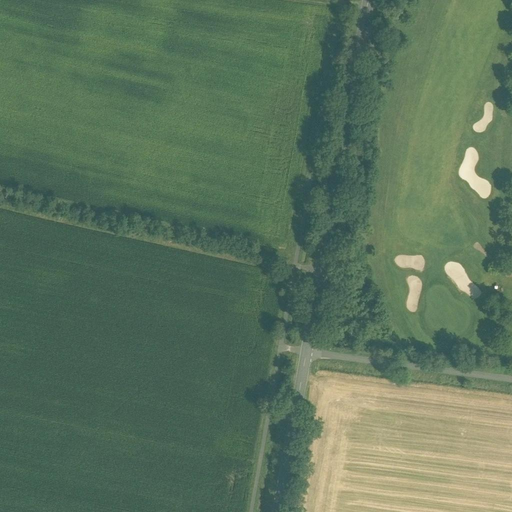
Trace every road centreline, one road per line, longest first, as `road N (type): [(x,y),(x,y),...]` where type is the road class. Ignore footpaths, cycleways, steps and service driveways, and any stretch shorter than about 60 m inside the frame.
road 1 (tertiary): [(368,0),(307,354)]
road 2 (unclassified): [(307,354),(511,379)]
road 3 (tertiary): [(307,354),(279,511)]
